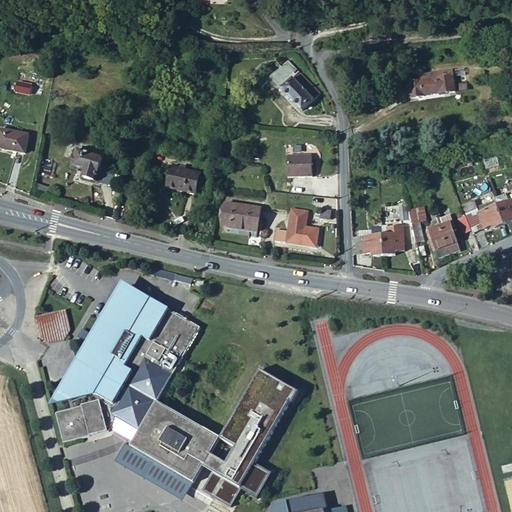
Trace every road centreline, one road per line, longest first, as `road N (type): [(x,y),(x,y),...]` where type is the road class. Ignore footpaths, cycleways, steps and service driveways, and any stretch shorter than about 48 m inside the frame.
road 1 (primary): [(346,283),(147,247),(0,209)]
road 2 (residential): [(346,283),(341,129),(306,40)]
